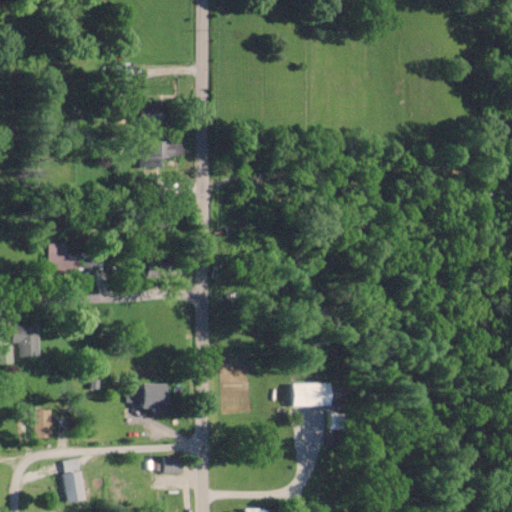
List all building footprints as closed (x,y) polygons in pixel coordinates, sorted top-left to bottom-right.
[(130,105),(157,105),(157,124),(130,124),(130,105)] [(140,146),(140,167),(157,166),(157,158),(175,158),(175,145),(140,146)] [(45,269),(73,270),(74,255),(62,255),(63,245),(46,245),(45,269)] [(0,323),(36,320),(39,358),(0,361),(0,323)] [(290,380),(291,402),(328,401),(327,379),(290,380)] [(123,384),(124,405),(159,404),(158,383),(123,384)] [(32,412),(52,412),(52,442),(32,442),(32,412)] [(324,426),(342,426),(342,412),(324,412),(324,426)] [(78,458),(83,495),(64,498),(58,461),(78,458)] [(162,459),(179,459),(179,478),(162,478),(162,459)]
